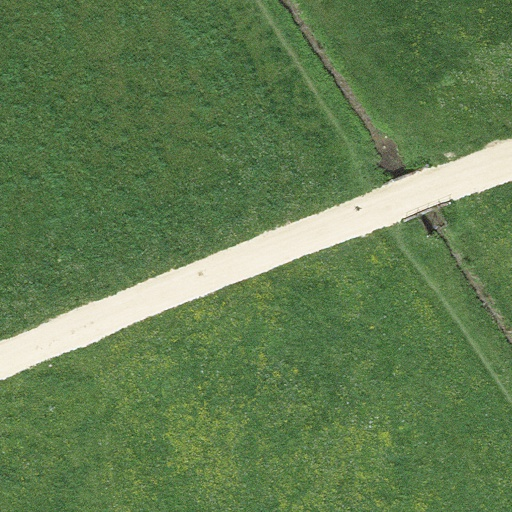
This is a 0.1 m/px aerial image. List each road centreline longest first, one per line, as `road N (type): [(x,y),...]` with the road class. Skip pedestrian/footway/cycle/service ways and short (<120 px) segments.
road 1 (track): [(380,207),(0,362)]
road 2 (track): [(511,161),(380,207)]
